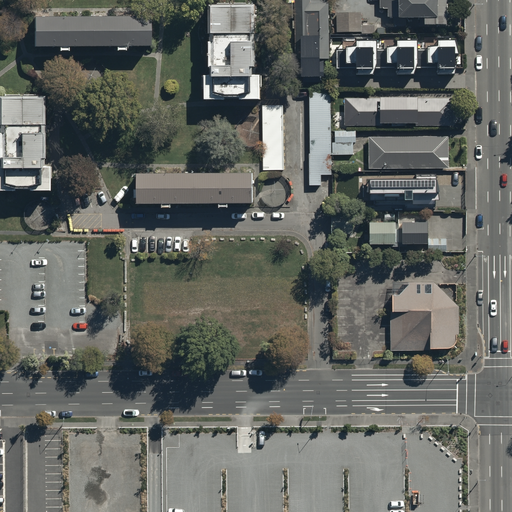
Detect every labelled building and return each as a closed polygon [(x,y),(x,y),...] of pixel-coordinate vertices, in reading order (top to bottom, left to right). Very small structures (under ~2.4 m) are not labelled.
[(424,26),(447,25),(446,0),(380,0),(381,9),(388,9),(388,18),(393,17),(393,26),(406,26),(406,19),(424,19),(424,26)] [(329,1),(295,1),(295,52),(329,52),(329,1)] [(255,6),(211,6),(211,77),(204,77),(204,101),(261,101),(261,76),(255,76),(255,6)] [(361,12),(337,12),(337,34),(361,34),(361,12)] [(149,17),(34,18),(35,47),(149,47),(149,17)] [(420,67),(428,67),(427,44),(421,44),(421,37),(393,37),(394,43),(385,43),(386,62),(387,64),(394,64),(395,78),(420,77),(420,67)] [(434,68),(434,78),(457,77),(462,53),(458,39),(452,40),(450,37),(434,37),(434,43),(427,44),(428,67),(434,68)] [(386,62),(385,43),(380,43),(380,39),(355,40),(356,48),(346,48),(347,64),(356,64),(356,76),(373,75),(377,64),(377,62),(386,62)] [(331,90),(310,90),(309,184),(330,184),(331,90)] [(44,96),(0,96),(0,190),(44,190),(44,96)] [(452,125),(452,97),(345,97),(345,125),(452,125)] [(263,107),(263,170),(283,169),(283,106),(263,107)] [(356,143),(356,130),(335,131),(335,143),(332,144),(333,158),(352,157),(352,143),(356,143)] [(449,138),(369,138),(369,169),(449,169),(449,138)] [(252,174),(138,175),(138,206),(252,206),(252,174)] [(334,178),(334,193),(353,192),(353,177),(334,178)] [(331,234),(353,234),(353,213),(331,213),(331,234)] [(396,223),(370,223),(370,245),(396,245),(396,223)] [(427,223),(402,223),(402,243),(427,243),(427,239),(427,223)] [(447,251),(447,239),(427,239),(427,243),(427,251),(447,251)] [(203,316),(203,313),(302,312),(302,274),(204,275),(204,279),(144,279),(144,316),(203,316)] [(392,282),(392,349),(448,348),(451,348),(453,347),(455,344),(456,343),(456,340),(457,335),(459,335),(459,306),(434,282),(392,282)] [(19,324),(113,322),(113,302),(19,303),(19,324)] [(72,440),(72,506),(62,506),(61,511),(98,511),(99,440),(72,440)]
